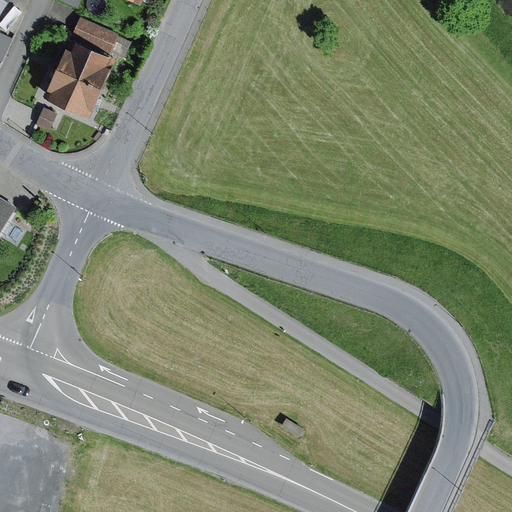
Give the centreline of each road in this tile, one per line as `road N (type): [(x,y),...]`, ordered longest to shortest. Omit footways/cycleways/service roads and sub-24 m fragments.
road 1 (unclassified): [(128,212),(388,301),(429,327),(455,372),(461,413),(425,511)]
road 2 (unclassified): [(128,212),(511,464)]
road 3 (primary): [(219,450),(184,403),(79,358),(48,309)]
road 4 (residential): [(189,0),(96,198)]
road 5 (primary): [(20,375),(219,450)]
road 6 (primary): [(219,450),(355,511)]
road 7 (residential): [(96,198),(48,309)]
